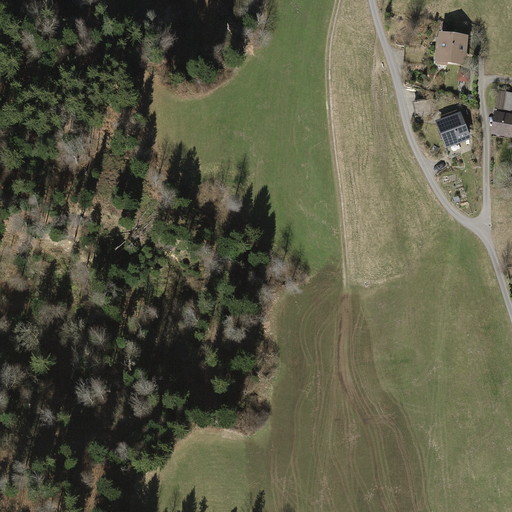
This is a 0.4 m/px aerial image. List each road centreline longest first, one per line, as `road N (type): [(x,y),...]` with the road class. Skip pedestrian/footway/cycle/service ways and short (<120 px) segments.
road 1 (track): [(339,0),(328,80),(350,278)]
road 2 (unclassified): [(372,0),(423,164),(450,210),(485,231)]
road 3 (unclassified): [(485,231),(481,78)]
